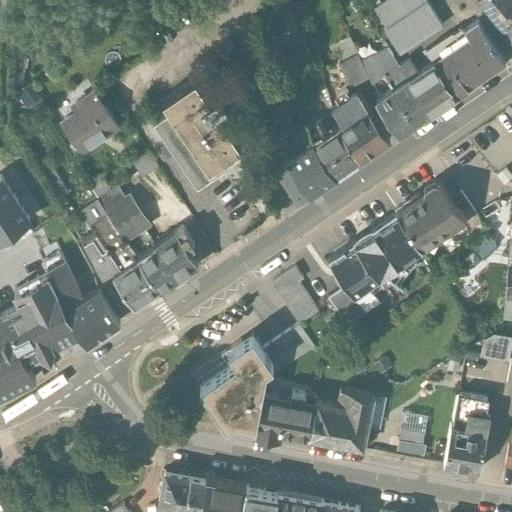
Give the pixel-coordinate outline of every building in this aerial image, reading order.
[(400,55),(442,28),(423,0),(390,0),(372,12),(400,55)] [(511,0),(480,0),(511,40),(511,0)] [(283,35),(299,30),(292,8),(276,13),(283,35)] [(470,35),(435,59),(458,93),(507,61),(479,20),(465,29),(470,35)] [(352,35),(334,42),(341,57),(359,50),(352,35)] [(389,49),(359,61),(371,84),(384,76),(392,87),(408,76),(400,65),(389,49)] [(353,93),(356,91),(371,84),(359,61),(357,56),(339,65),(353,93)] [(408,77),(418,71),(409,59),(400,65),(408,76),(408,77)] [(431,111),(458,93),(435,59),(418,71),(408,77),(431,111)] [(210,98),(196,76),(163,97),(174,113),(209,166),(217,161),(241,146),(216,108),(227,101),(220,91),(210,98)] [(398,133),(431,111),(408,77),(408,76),(392,87),(377,97),(375,98),(398,133)] [(31,84),(17,93),(28,110),(42,101),(31,84)] [(118,126),(94,90),(74,103),(78,110),(63,119),(83,149),(118,126)] [(337,123),(338,125),(349,140),(345,142),(357,160),(389,138),(356,91),(353,93),(332,108),(340,120),(337,123)] [(271,159),(276,167),(311,143),(324,134),(321,129),(322,129),(318,119),(291,129),(286,107),(269,114),(266,136),(272,140),(271,159)] [(209,166),(174,113),(156,125),(197,185),(222,168),(217,161),(209,166)] [(334,176),(357,160),(345,142),(349,140),(338,125),(324,134),(311,143),(334,176)] [(299,200),(334,176),(311,143),(276,167),(299,200)] [(156,166),(144,150),(129,160),(141,176),(156,166)] [(59,196),(69,191),(55,167),(45,173),(59,196)] [(0,174),(0,207),(17,196),(2,173),(0,174)] [(98,197),(107,210),(127,241),(138,233),(152,225),(129,191),(125,193),(119,183),(110,189),(104,179),(92,187),(98,197)] [(424,191),(396,210),(398,212),(422,248),(464,219),(450,199),(438,181),(437,183),(434,181),(424,188),(424,191)] [(98,197),(92,187),(90,185),(81,192),(88,203),(98,197)] [(461,191),(450,199),(464,219),(472,230),(481,224),(476,213),(461,191)] [(17,196),(0,207),(0,238),(25,223),(32,218),(17,196)] [(107,210),(98,197),(88,203),(83,207),(92,220),(107,210)] [(127,241),(107,210),(92,220),(90,221),(95,228),(108,249),(120,267),(137,256),(127,241)] [(398,212),(375,229),(398,264),(412,255),(422,248),(398,212)] [(32,233),(25,223),(0,238),(0,248),(2,252),(32,233)] [(184,225),(155,244),(176,277),(198,262),(188,247),(195,242),(184,225)] [(125,309),(157,288),(137,256),(120,267),(108,249),(95,228),(80,237),(125,309)] [(375,229),(355,243),(380,279),(383,284),(393,277),(389,271),(398,264),(375,229)] [(148,249),(138,233),(127,241),(137,256),(148,249)] [(380,279),(355,243),(351,246),(350,243),(328,257),(346,285),(364,312),(381,300),(371,285),(380,279)] [(157,288),(176,277),(155,244),(148,249),(137,256),(157,288)] [(41,259),(48,271),(66,308),(77,300),(74,295),(80,291),(61,251),(41,259)] [(417,262),(412,255),(398,264),(389,271),(393,277),(398,284),(417,262)] [(271,280),(279,292),(298,279),(303,275),(295,263),(271,280)] [(0,394),(35,376),(26,359),(81,330),(66,308),(48,271),(14,289),(22,304),(0,315),(0,394)] [(279,292),(285,302),(304,289),(298,279),(279,292)] [(364,312),(346,285),(328,297),(346,323),(364,312)] [(77,300),(66,308),(81,330),(88,341),(120,320),(98,286),(77,300)] [(285,302),(291,311),(311,299),(304,289),(285,302)] [(318,309),(311,299),(291,311),(299,322),(318,309)] [(299,322),(262,347),(272,362),(278,369),(314,344),(299,322)] [(483,338),(479,354),(508,360),(511,341),(511,334),(494,331),(483,338)] [(236,359),(220,370),(235,392),(264,373),(266,367),(272,362),(262,347),(253,332),(229,348),(236,359)] [(383,356),(375,362),(381,371),(390,365),(383,356)] [(358,357),(349,363),(354,372),(363,367),(358,357)] [(262,390),(264,373),(235,392),(220,370),(200,383),(226,423),(233,419),(255,423),(262,390)] [(337,401),(317,397),(310,434),(363,444),(367,422),(373,393),(340,387),(337,401)] [(280,429),(310,434),(317,397),(317,395),(303,392),(302,398),(262,390),(255,423),(254,431),(279,436),(280,429)] [(459,390),(453,421),(464,423),(467,409),(485,412),(488,396),(459,390)] [(385,395),(373,393),(367,422),(380,425),(385,395)] [(464,423),(453,421),(446,462),(479,468),(489,413),(485,412),(467,409),(464,423)] [(404,411),(401,426),(424,430),(427,415),(404,411)] [(424,430),(401,426),(399,438),(422,442),(424,430)] [(207,476),(165,468),(158,500),(191,507),(200,509),(207,476)] [(239,511),(245,484),(207,476),(200,509),(199,511),(239,511)] [(271,511),(276,489),(245,484),(239,511),(271,511)] [(316,511),(319,497),(276,489),(271,511),(316,511)] [(358,511),(360,505),(319,497),(316,511),(358,511)] [(107,511),(129,511),(123,502),(107,511)]
